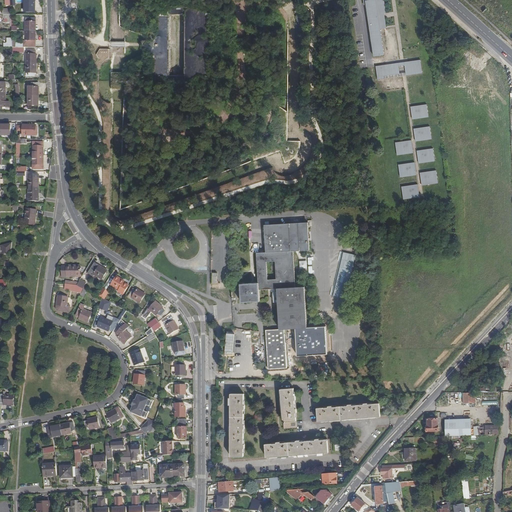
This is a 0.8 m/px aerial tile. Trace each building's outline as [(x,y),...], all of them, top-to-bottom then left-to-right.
[(24,0),(25,8),(27,8),(27,12),(33,12),(33,8),(35,8),(34,0),(24,0)] [(362,0),(363,5),(366,4),(373,57),(383,55),(380,29),(383,29),(382,19),(381,19),(380,14),(383,13),(385,13),(384,2),(381,2),(381,0),(379,0),(362,0)] [(207,77),(206,7),(154,8),(153,77),(168,77),(170,14),(186,14),(185,77),(207,77)] [(28,22),(26,22),(25,31),(35,31),(35,22),(36,22),(36,18),(28,18),(28,22)] [(35,31),(25,31),(25,44),(34,44),(34,40),(35,40),(35,31)] [(4,44),(4,47),(12,47),(12,43),(12,39),(7,39),(7,44),(4,44)] [(26,64),(36,64),(36,55),(35,55),(35,51),(29,51),(29,55),(26,55),(26,64)] [(407,65),(404,65),(405,75),(421,73),(420,60),(407,62),(407,65)] [(36,73),(36,64),(26,64),(26,73),(29,73),(29,77),(34,77),(34,73),(36,73)] [(385,65),(375,67),(377,79),(383,78),(383,76),(399,74),(398,66),(385,68),(385,65)] [(29,87),(29,96),(38,96),(39,83),(31,83),(31,87),(29,87)] [(0,109),(3,109),(3,107),(9,107),(10,102),(5,102),(6,96),(0,95),(0,109)] [(38,96),(29,96),(29,109),(38,109),(38,105),(38,96)] [(422,107),(410,109),(411,117),(414,116),(414,119),(423,118),(423,115),(427,114),(426,105),(422,105),(422,107)] [(10,125),(1,125),(1,126),(0,126),(0,132),(1,133),(1,135),(10,135),(10,125)] [(36,125),(23,125),(23,135),(36,136),(37,135),(37,131),(36,131),(36,126),(36,125)] [(425,129),(413,131),(414,139),(417,138),(417,141),(426,140),(426,137),(430,137),(429,127),(425,128),(425,129)] [(33,142),(33,156),(43,156),(43,146),(43,142),(33,142)] [(412,150),(411,142),(399,144),(398,142),(394,143),(395,152),(400,152),(400,155),(409,153),(409,151),(412,150)] [(428,151),(416,153),(417,161),(420,160),(420,163),(430,162),(429,159),(434,159),(432,149),(428,150),(428,151)] [(43,169),(43,156),(33,156),(33,165),(35,165),(35,169),(43,169)] [(415,172),(414,164),(402,166),(402,165),(397,165),(399,175),(403,174),(403,177),(412,175),(412,173),(415,172)] [(431,173),(419,175),(420,183),(423,183),(424,185),(433,184),(432,181),(437,180),(435,171),(431,172),(431,173)] [(28,179),(28,188),(38,188),(38,175),(31,175),(31,179),(28,179)] [(418,194),(417,186),(405,188),(405,187),(400,187),(402,197),(406,196),(406,199),(415,197),(415,195),(418,194)] [(38,197),(38,188),(28,188),(28,197),(29,197),(28,201),(37,201),(37,197),(38,197)] [(36,210),(27,209),(25,224),(34,225),(36,210)] [(309,250),(308,223),(265,225),(266,253),(257,253),(258,283),(241,284),(241,302),(260,302),(259,290),(268,289),(278,289),(280,330),(266,330),(268,369),(287,368),(285,329),(296,329),(298,356),(327,355),(326,327),(307,328),(305,287),(295,287),(293,251),(309,250)] [(12,244),(2,246),(2,253),(11,253),(12,244)] [(347,299),(356,254),(340,251),(331,296),(347,299)] [(94,263),(88,273),(93,276),(94,275),(102,280),(107,271),(94,263)] [(66,267),(62,267),(62,277),(67,277),(82,277),(82,275),(80,275),(80,266),(66,266),(66,267)] [(119,291),(118,292),(123,295),(126,290),(127,288),(126,287),(127,285),(123,283),(124,282),(116,277),(111,286),(119,291)] [(82,280),(80,283),(78,286),(83,289),(84,289),(85,286),(87,283),(82,280)] [(65,290),(81,293),(83,289),(78,286),(72,286),(66,285),(65,290)] [(134,289),(128,298),(131,300),(132,298),(140,303),(145,295),(138,290),(137,291),(134,289)] [(102,290),(98,297),(102,299),(106,293),(102,290)] [(69,298),(58,296),(57,305),(58,305),(58,309),(69,311),(69,307),(67,307),(69,298)] [(148,309),(142,317),(146,320),(152,312),(156,316),(158,314),(161,316),(165,312),(162,309),(163,308),(156,302),(149,310),(148,309)] [(92,314),(83,310),(85,306),(81,305),(77,316),(80,318),(79,319),(88,323),(92,314)] [(102,318),(98,327),(106,330),(107,329),(111,331),(113,325),(109,324),(110,321),(102,318)] [(168,325),(165,327),(170,334),(179,329),(174,321),(173,322),(171,319),(166,322),(168,325)] [(126,324),(116,334),(119,337),(118,338),(125,344),(131,337),(125,331),(129,327),(126,324)] [(235,333),(227,327),(223,380),(238,378),(235,333)] [(239,378),(245,377),(243,332),(236,333),(239,378)] [(250,332),(244,332),(246,377),(253,377),(250,332)] [(154,334),(147,338),(149,342),(156,337),(154,334)] [(183,342),(173,344),(174,352),(177,352),(178,356),(183,355),(183,351),(184,351),(183,342)] [(140,350),(131,354),(135,365),(144,362),(140,350)] [(176,366),(175,372),(173,372),(173,375),(175,375),(185,375),(186,366),(184,366),(184,362),(176,363),(176,366)] [(135,375),(134,383),(144,385),(145,376),(142,376),(143,372),(137,371),(136,375),(135,375)] [(476,384),(476,393),(501,392),(501,384),(476,384)] [(186,386),(176,386),(176,395),(178,395),(178,399),(184,399),(184,395),(186,395),(186,386)] [(284,429),(297,428),(296,413),(297,413),(297,409),(296,409),(295,401),(296,400),(296,396),(294,396),(294,389),(281,389),(284,429)] [(0,391),(0,394),(1,395),(1,403),(4,403),(4,405),(13,406),(13,395),(5,395),(5,392),(0,391)] [(475,393),(463,393),(463,404),(475,404),(475,393)] [(244,406),(244,394),(231,394),(231,457),(244,457),(244,449),(245,449),(245,445),(244,445),(244,429),(245,429),(245,425),(244,425),(244,410),(245,410),(245,406),(244,406)] [(136,400),(135,400),(132,406),(133,406),(131,412),(144,418),(147,412),(144,410),(146,405),(149,407),(152,401),(138,395),(136,400)] [(352,406),(352,405),(348,405),(348,406),(333,407),(332,406),(329,407),(329,408),(317,409),(319,422),(380,417),(379,404),(368,405),(368,403),(364,404),(364,405),(352,406)] [(184,404),(173,405),(174,409),(175,409),(175,417),(186,417),(186,408),(184,408),(184,404)] [(119,408),(107,414),(112,423),(124,417),(119,408)] [(97,418),(88,419),(89,421),(85,422),(86,428),(90,427),(90,430),(99,428),(97,418)] [(151,432),(155,422),(150,420),(141,428),(146,433),(151,432)] [(438,420),(427,420),(427,428),(426,428),(426,433),(438,432),(438,420)] [(458,437),(471,436),(471,420),(445,421),(446,437),(458,437)] [(61,425),(63,436),(71,434),(71,431),(75,430),(73,423),(61,425)] [(54,438),(63,436),(61,425),(52,427),(52,429),(48,430),(49,435),(53,434),(54,438)] [(146,433),(139,426),(136,428),(138,431),(116,436),(115,434),(114,434),(111,428),(108,430),(112,440),(131,437),(144,434),(146,433)] [(476,429),(476,436),(500,435),(500,426),(479,427),(479,429),(476,429)] [(187,428),(178,428),(178,439),(187,439),(187,428)] [(445,445),(445,437),(433,438),(433,444),(438,444),(438,447),(442,447),(442,445),(445,445)] [(319,439),(316,440),(316,441),(300,442),(300,441),(296,441),(296,442),(281,443),(281,442),(277,442),(277,444),(265,445),(266,457),(329,453),(327,440),(319,440),(319,439)] [(107,456),(107,457),(113,457),(113,449),(125,449),(124,440),(115,440),(115,441),(107,442),(107,456)] [(0,441),(0,451),(8,452),(8,441),(0,441)] [(75,448),(76,462),(81,462),(80,453),(83,452),(83,456),(92,455),(91,449),(94,448),(94,444),(87,446),(75,448)] [(172,457),(175,456),(173,444),(164,445),(166,458),(172,457)] [(132,461),(138,461),(137,455),(141,455),(141,445),(131,446),(131,450),(132,458),(132,461)] [(416,449),(405,449),(405,462),(416,461),(416,449)] [(107,456),(94,457),(94,468),(108,468),(107,457),(107,456)] [(43,465),(44,476),(57,476),(56,464),(43,465)] [(132,473),(133,481),(149,480),(148,465),(143,465),(144,469),(143,469),(143,471),(138,471),(138,473),(132,473)] [(173,477),(172,465),(160,466),(161,478),(173,477)] [(172,465),(173,477),(184,476),(184,465),(172,465)] [(393,479),(392,465),(383,466),(383,470),(381,470),(381,475),(383,475),(384,479),(393,479)] [(76,477),(76,469),(76,467),(73,468),(73,466),(60,467),(61,478),(73,478),(73,477),(76,477)] [(120,482),(128,482),(131,482),(131,474),(125,474),(125,470),(120,471),(120,475),(120,482)] [(337,484),(336,474),(323,475),(324,485),(337,484)] [(280,478),(272,479),(273,492),(280,491),(280,478)] [(233,482),(219,483),(220,492),(234,491),(233,482)] [(401,482),(386,483),(386,490),(392,490),(391,486),(394,486),(394,489),(400,488),(399,486),(401,486),(401,482)] [(383,500),(388,500),(387,494),(383,494),(382,487),(375,487),(376,505),(384,504),(383,500)] [(312,501),(315,497),(305,490),(285,491),(294,498),(300,495),(300,494),(303,494),(312,501)] [(322,491),(316,498),(324,505),(332,495),(327,491),(322,491)] [(184,492),(170,492),(171,503),(184,503),(184,492)] [(259,511),(264,497),(266,492),(260,493),(258,497),(260,497),(259,501),(255,499),(250,510),(259,511)] [(158,503),(158,494),(150,495),(150,503),(158,503)] [(216,508),(231,509),(232,495),(219,494),(218,502),(216,502),(216,508)] [(115,505),(124,505),(123,496),(115,497),(115,505)] [(98,506),(107,505),(106,497),(98,497),(98,506)] [(269,500),(264,497),(259,511),(263,511),(266,507),(267,504),(269,500)] [(366,504),(358,498),(352,506),(359,511),(366,504)] [(232,500),(232,510),(241,510),(241,501),(232,500)] [(66,502),(66,507),(67,507),(67,511),(82,511),(82,506),(81,506),(80,504),(77,504),(77,501),(66,502)] [(50,511),(50,502),(38,503),(37,511),(50,511)]
